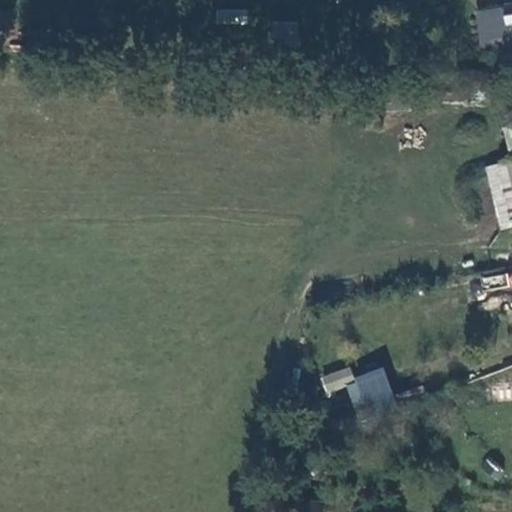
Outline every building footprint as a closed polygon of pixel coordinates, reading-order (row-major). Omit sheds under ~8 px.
[(511,5),(483,10),(490,53),(511,48),(511,5)] [(279,24),(279,64),(299,64),(301,23),(279,24)] [(378,68),(377,44),(358,45),(357,83),(388,84),(385,67),(378,68)] [(422,68),(385,67),(388,84),(421,85),(422,68)] [(511,163),(497,166),(508,225),(511,224),(511,163)] [(484,289),(508,285),(506,274),(482,278),(484,289)] [(349,367),(320,376),(325,393),(354,383),(349,367)] [(358,424),(398,411),(383,368),(344,381),(358,424)] [(452,391),(429,400),(434,412),(442,408),(457,403),(452,391)] [(325,511),(326,504),(297,502),(296,511),(325,511)]
